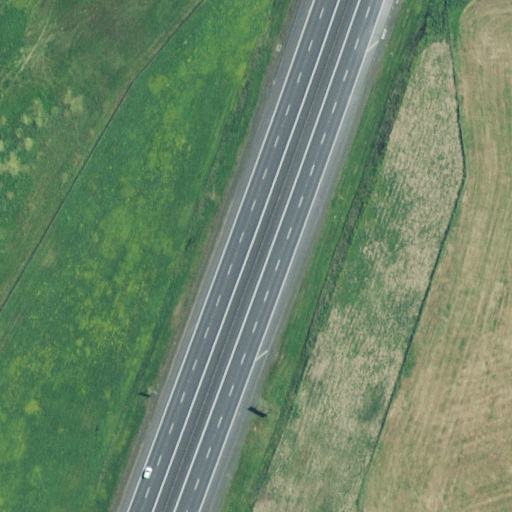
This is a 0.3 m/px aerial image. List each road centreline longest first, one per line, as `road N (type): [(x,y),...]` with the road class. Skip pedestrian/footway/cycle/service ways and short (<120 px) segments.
road 1 (motorway): [(371,0),(186,511)]
road 2 (motorway): [(141,511),(326,0)]
